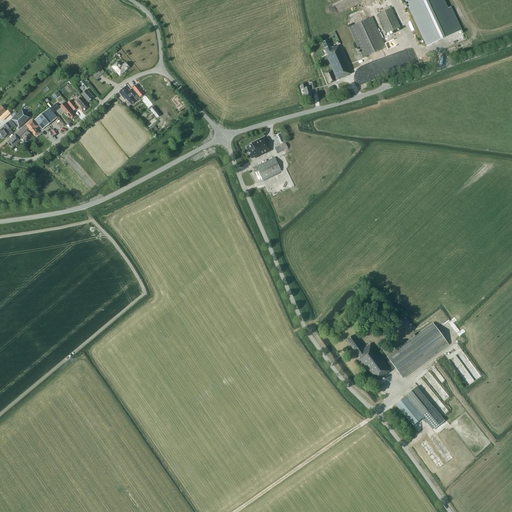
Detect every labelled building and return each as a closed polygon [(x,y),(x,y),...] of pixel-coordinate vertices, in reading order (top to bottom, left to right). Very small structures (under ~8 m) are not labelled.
[(405,0),(427,45),(461,30),(450,7),(447,9),(442,0),(405,0)] [(377,14),(386,33),(400,27),(391,8),(377,14)] [(404,13),(410,26),(413,25),(407,12),(404,13)] [(348,27),(362,58),(386,47),(372,17),(348,27)] [(465,35),(451,41),(452,44),(467,39),(465,35)] [(324,73),(329,83),(352,73),(340,45),(334,47),(334,46),(331,47),(330,45),(327,40),(322,43),(327,55),(326,55),(332,70),(324,73)] [(121,67),(117,63),(113,66),(120,74),(129,66),(126,63),(121,67)] [(96,72),(93,74),(97,78),(101,74),(100,73),(103,70),(99,66),(94,70),(96,72)] [(54,80),(58,85),(62,81),(58,76),(54,80)] [(80,83),(85,89),(88,86),(82,80),(80,83)] [(310,86),(306,87),(305,84),(300,85),(301,89),(303,88),(305,96),(312,95),(310,86)] [(144,94),(137,85),(132,88),(140,97),(144,94)] [(118,92),(125,100),(125,99),(130,105),(135,101),(134,100),(138,97),(131,89),(129,91),(125,86),(118,92)] [(93,98),(86,90),(81,94),(88,102),(93,98)] [(148,108),(152,105),(145,95),(141,98),(148,108)] [(79,97),(74,101),(79,108),(78,108),(82,112),(88,108),(79,97)] [(74,105),(71,100),(68,103),(74,110),(77,108),(76,107),(78,106),(76,104),(74,105)] [(60,106),(72,120),(77,116),(65,102),(60,106)] [(50,108),(54,112),(59,108),(55,103),(50,108)] [(35,129),(39,126),(42,130),(57,118),(49,108),(34,120),(33,118),(31,120),(26,125),(35,136),(38,133),(35,129)] [(11,119),(20,128),(30,118),(21,110),(11,119)] [(0,116),(0,120),(1,122),(10,114),(7,111),(0,116)] [(11,120),(1,127),(2,128),(0,129),(0,134),(0,135),(1,134),(4,139),(12,133),(10,130),(15,126),(11,120)] [(7,142),(12,148),(20,140),(24,144),(29,140),(28,139),(31,136),(26,130),(28,128),(25,126),(15,135),(7,142)] [(279,143),(285,142),(282,133),(276,134),(279,143)] [(246,147),(252,159),(254,157),(255,158),(270,151),(264,137),(251,143),(251,144),(246,147)] [(285,143),(275,148),(277,154),(278,153),(280,157),(289,152),(285,143)] [(275,157),(256,166),(253,168),(255,173),(259,171),(263,180),(281,171),(275,157)] [(386,363),(371,343),(362,349),(360,347),(361,347),(352,335),(347,339),(359,357),(358,358),(375,382),(395,367),(402,378),(448,344),(434,324),(388,357),(390,360),(386,363)] [(464,379),(467,385),(474,381),(470,375),(464,379)] [(444,421),(417,387),(405,397),(422,418),(433,430),(444,421)] [(405,397),(395,405),(412,426),(422,418),(405,397)] [(442,454),(446,463),(452,460),(448,451),(442,454)]
